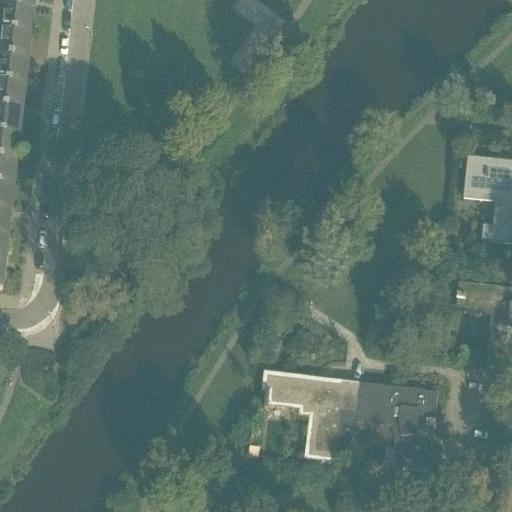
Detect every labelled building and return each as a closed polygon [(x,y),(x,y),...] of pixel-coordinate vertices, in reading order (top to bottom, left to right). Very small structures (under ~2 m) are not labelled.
[(0,0),(0,8),(31,12),(32,0),(0,0)] [(0,8),(0,34),(30,38),(30,37),(28,37),(31,12),(0,8)] [(0,34),(0,60),(25,63),(28,38),(30,38),(0,34)] [(0,85),(24,88),(25,88),(22,87),(25,63),(0,60),(0,85)] [(0,85),(0,111),(20,114),(22,89),(24,89),(24,88),(0,85)] [(0,111),(0,137),(19,139),(17,138),(20,114),(0,111)] [(0,137),(0,163),(14,165),(17,140),(19,140),(19,139),(0,137)] [(511,173),(510,173),(511,166),(469,162),(465,202),(466,194),(497,197),(493,231),(484,230),(482,244),(511,246),(511,173)] [(0,188),(13,190),(11,189),(14,165),(0,163),(0,188)] [(0,188),(0,214),(8,216),(11,191),(13,191),(13,190),(0,188)] [(0,214),(0,240),(7,241),(5,241),(8,216),(0,214)] [(511,293),(458,287),(456,303),(461,304),(460,311),(499,316),(498,329),(495,328),(490,371),(511,373),(511,293)] [(264,377),(262,396),(266,396),(264,412),(267,412),(268,410),(275,411),(311,415),(305,463),(335,466),(340,417),(344,386),(264,377)] [(344,386),(340,417),(355,418),(355,422),(402,427),(397,473),(401,474),(401,475),(407,476),(408,474),(428,477),(433,431),(434,431),(435,430),(435,429),(435,428),(435,427),(434,426),(433,426),(429,425),(430,417),(432,417),(433,417),(435,414),(437,397),(427,396),(425,400),(410,394),(409,398),(393,392),(392,396),(377,390),(374,396),(361,390),(360,388),(358,389),(344,388),(344,386)]
